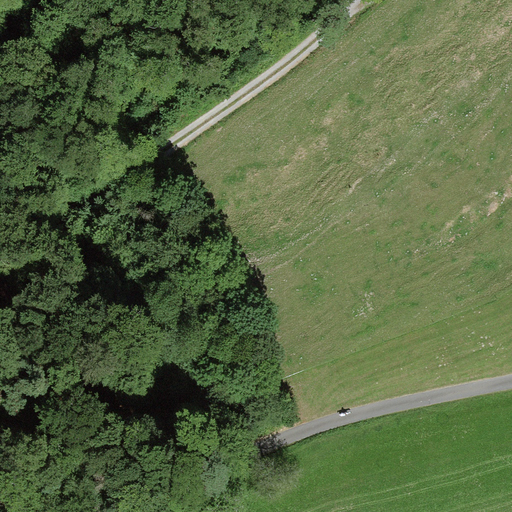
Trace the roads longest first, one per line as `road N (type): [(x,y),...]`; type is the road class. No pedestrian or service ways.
road 1 (track): [(511,379),(262,438),(85,511)]
road 2 (track): [(0,264),(301,53),(357,0)]
